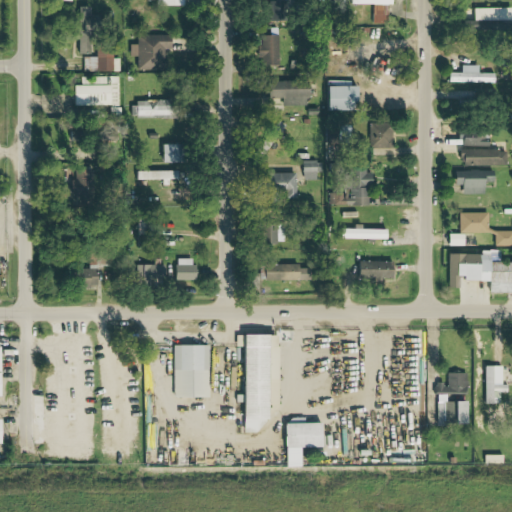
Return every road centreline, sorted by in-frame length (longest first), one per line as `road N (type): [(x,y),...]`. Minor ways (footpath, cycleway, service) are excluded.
road 1 (residential): [(0,313),(511,310)]
road 2 (residential): [(29,448),(24,0)]
road 3 (residential): [(227,312),(226,0)]
road 4 (residential): [(427,311),(424,0)]
